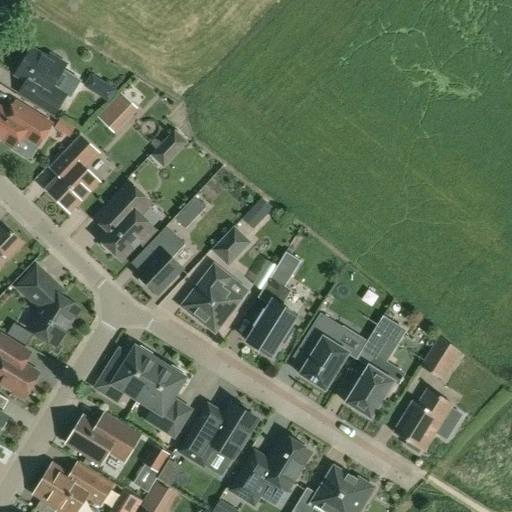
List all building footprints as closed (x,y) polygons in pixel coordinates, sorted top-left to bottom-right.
[(15,74),(26,80),(19,91),(54,113),(66,94),(53,86),(64,69),(31,48),(15,74)] [(91,74),(84,86),(109,102),(117,90),(91,74)] [(120,94),(97,118),(114,134),(137,110),(120,94)] [(52,123),(29,109),(15,100),(8,111),(0,106),(0,137),(15,147),(22,136),(38,146),(52,123)] [(60,119),(54,128),(69,138),(75,128),(60,119)] [(173,131),(149,155),(163,168),(186,144),(173,131)] [(59,177),(59,178),(47,190),(69,210),(97,181),(83,167),(97,153),(81,137),(50,169),(59,177)] [(108,229),(100,238),(103,241),(101,245),(107,251),(112,249),(121,258),(139,240),(142,243),(154,229),(138,214),(149,202),(129,183),(96,218),(108,229)] [(207,207),(196,196),(174,219),(186,229),(207,207)] [(0,265),(22,242),(1,221),(0,221),(0,265)] [(150,286),(157,293),(181,268),(171,258),(185,244),(166,226),(145,248),(153,257),(137,274),(139,275),(139,280),(145,286),(150,286)] [(228,266),(250,243),(234,227),(212,250),(228,266)] [(275,271),(289,280),(301,262),(286,253),(277,267),(275,271)] [(182,307),(215,333),(241,299),(224,286),(231,278),(214,265),(182,307)] [(37,267),(18,286),(41,308),(29,328),(56,345),(79,308),(52,291),(58,286),(37,267)] [(265,312),(264,311),(255,326),(256,326),(247,342),(271,357),(280,341),(284,344),(293,330),(289,327),(296,316),(282,307),(291,291),(271,277),(258,298),(270,305),(265,312)] [(317,347),(300,374),(325,390),(348,353),(333,343),(343,328),(321,314),(305,339),(317,347)] [(383,317),(368,341),(380,349),(395,325),(383,317)] [(39,372),(25,364),(31,353),(1,334),(0,335),(0,383),(24,397),(39,372)] [(440,337),(421,368),(442,381),(460,352),(440,337)] [(139,399),(161,363),(150,356),(152,352),(141,345),(138,349),(135,347),(121,369),(111,363),(96,387),(118,400),(124,390),(139,399)] [(376,355),(346,403),(371,419),(395,381),(379,372),(386,362),(376,355)] [(161,363),(139,399),(159,412),(153,422),(174,436),(190,410),(172,398),(184,378),(181,376),(184,372),(172,365),(170,369),(161,363)] [(414,401),(394,433),(408,441),(406,445),(419,453),(421,450),(423,451),(435,432),(440,435),(456,411),(450,408),(453,404),(428,389),(419,404),(414,401)] [(208,405),(180,451),(203,466),(214,448),(233,459),(258,419),(248,413),(247,409),(238,403),(233,404),(231,403),(224,415),(208,405)] [(97,426),(83,417),(67,442),(101,463),(109,450),(125,460),(140,436),(104,414),(97,426)] [(231,490),(254,504),(269,479),(287,490),(310,452),(284,436),(269,460),(255,452),(231,490)] [(169,456),(153,447),(142,465),(158,474),(169,456)] [(169,486),(180,468),(169,460),(158,478),(169,486)] [(113,487),(102,480),(77,464),(70,476),(52,465),(36,493),(60,508),(58,510),(61,511),(75,511),(83,499),(99,508),(113,487)] [(358,511),(374,488),(359,478),(357,481),(334,467),(309,506),(300,501),(292,511),(358,511)] [(163,511),(175,494),(156,482),(140,508),(143,510),(141,511),(163,511)] [(135,511),(143,501),(132,494),(122,508),(127,511),(135,511)] [(212,511),(238,511),(239,511),(220,500),(212,511)]
